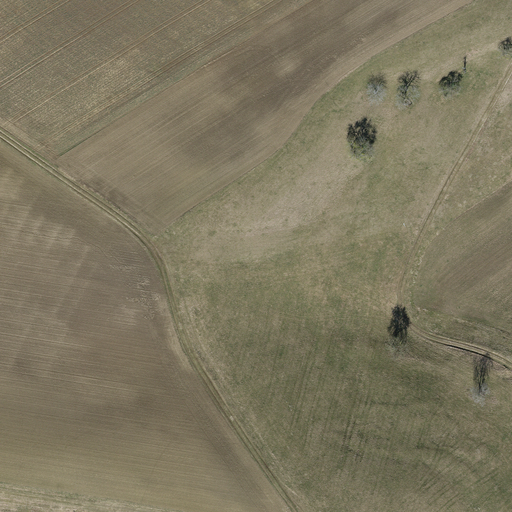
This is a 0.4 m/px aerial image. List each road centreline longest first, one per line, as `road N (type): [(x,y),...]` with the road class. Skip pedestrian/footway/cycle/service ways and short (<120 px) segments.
road 1 (track): [(0,132),(148,238),(201,375),(285,498)]
road 2 (track): [(511,365),(417,329),(402,291),(444,189),(511,68)]
road 3 (track): [(0,492),(132,511)]
